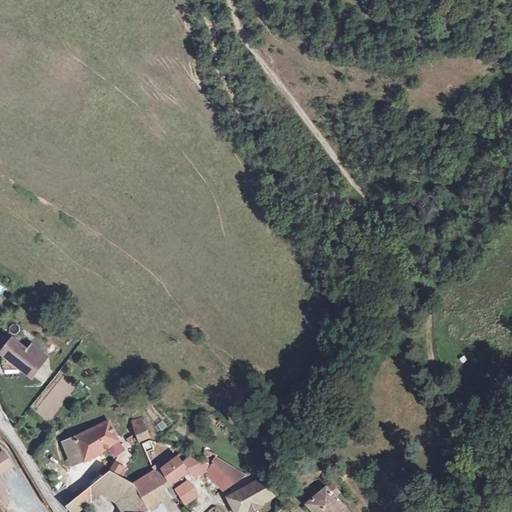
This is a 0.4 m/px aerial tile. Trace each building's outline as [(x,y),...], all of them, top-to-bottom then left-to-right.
[(4,334),(0,339),(0,349),(5,353),(20,365),(34,376),(47,359),(33,347),(29,353),(4,334)] [(20,365),(5,353),(6,364),(20,365)] [(163,431),(169,427),(163,419),(157,424),(163,431)] [(109,420),(77,436),(85,458),(86,458),(108,445),(117,440),(109,420)] [(131,426),(136,446),(153,440),(147,422),(131,426)] [(73,463),(85,458),(77,436),(65,442),(73,463)] [(117,440),(108,445),(109,448),(108,449),(112,456),(121,451),(117,440)] [(5,450),(0,452),(0,499),(9,493),(4,486),(2,487),(0,483),(0,482),(1,481),(0,479),(0,470),(13,462),(5,450)] [(182,458),(161,473),(172,487),(193,471),(182,458)] [(217,459),(212,463),(202,460),(200,466),(210,475),(212,472),(226,485),(245,469),(217,459)] [(114,460),(111,467),(122,472),(125,465),(114,460)] [(114,470),(93,490),(100,499),(112,488),(123,474),(114,470)] [(156,471),(141,483),(143,487),(145,491),(153,486),(158,494),(156,496),(162,505),(170,500),(158,474),(156,471)] [(172,487),(161,473),(158,474),(170,500),(178,495),(172,487)] [(113,490),(127,500),(143,487),(141,483),(132,479),(123,474),(112,488),(113,490)] [(267,475),(228,497),(235,511),(243,511),(277,494),(267,475)] [(327,487),(307,503),(315,511),(349,511),(335,496),(339,492),(332,484),(328,489),(327,487)] [(145,491),(143,487),(127,500),(135,511),(154,511),(158,510),(145,491)] [(84,511),(100,499),(93,490),(74,508),(76,511),(84,511)]
